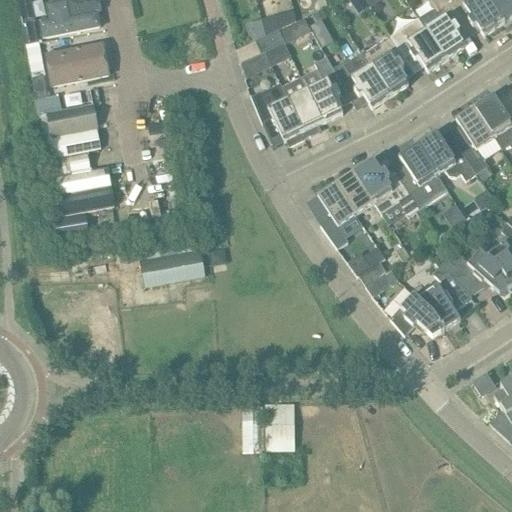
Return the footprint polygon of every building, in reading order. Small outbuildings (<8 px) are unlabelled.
[(17,0),(22,26),(30,24),(33,24),(35,23),(30,0),(17,0)] [(39,24),(42,41),(100,30),(96,14),(100,13),(97,0),(86,0),(46,8),(49,22),(39,24)] [(318,2),(315,8),(316,14),(326,11),(324,0),(318,2)] [(358,17),(369,10),(362,0),(353,0),(349,3),(358,17)] [(459,23),(443,0),(434,0),(428,4),(434,13),(419,23),(446,64),(464,52),(449,30),(459,23)] [(501,27),(483,0),(443,0),(459,23),(469,17),(483,39),(501,27)] [(483,0),(501,27),(511,20),(511,4),(509,0),(483,0)] [(266,39),(278,33),(296,24),(294,14),(261,22),(266,39)] [(428,76),(446,64),(419,23),(418,21),(390,40),(404,60),(413,54),(428,76)] [(259,24),(244,28),(249,43),(264,38),(259,24)] [(289,29),(279,34),(285,46),(285,47),(295,43),(289,29)] [(278,33),(266,39),(255,44),(261,57),(264,55),(264,56),(285,46),(279,34),(278,33)] [(404,60),(390,40),(362,58),(390,100),(408,89),(394,67),(404,60)] [(34,46),(26,48),(33,80),(40,79),(44,78),(45,78),(39,45),(38,46),(34,46)] [(45,59),(51,89),(108,78),(103,48),(45,59)] [(332,72),(342,88),(347,97),(357,90),(372,112),(390,100),(362,58),(361,56),(343,67),(342,66),(332,72)] [(342,88),(332,72),(326,61),(314,67),(317,73),(301,80),(323,126),(342,117),(331,93),(342,88)] [(323,126),(301,80),(281,90),(306,141),(320,134),(317,129),(323,126)] [(306,141),(281,90),(280,88),(262,96),(261,95),(250,100),(261,127),(272,121),(284,145),(288,143),(290,149),(306,141)] [(473,110),(494,142),(511,131),(511,119),(507,123),(491,98),(473,110)] [(477,153),(494,142),(473,110),(455,122),(470,145),(460,152),(477,177),(488,170),(477,153)] [(460,152),(449,159),(434,136),(417,148),(437,179),(445,174),(448,179),(455,180),(460,177),(465,184),(476,177),(460,152)] [(419,212),(440,198),(430,184),(437,179),(417,148),(398,160),(413,181),(403,188),(402,188),(417,209),(419,212)] [(87,154),(47,161),(52,180),(90,173),(87,154)] [(419,212),(417,209),(402,188),(396,178),(385,185),(382,180),(371,163),(353,175),(374,207),(381,218),(398,207),(407,220),(419,212)] [(374,207),(353,175),(335,187),(356,219),(374,207)] [(338,230),(356,219),(335,187),(317,199),(332,221),(320,229),(337,253),(348,245),(338,230)] [(492,204),(485,194),(475,201),(482,211),(492,204)] [(504,246),(485,257),(480,254),(479,254),(501,274),(511,290),(511,289),(511,231),(506,226),(499,234),(505,239),(501,242),(504,246)] [(410,260),(403,250),(396,254),(403,265),(410,260)] [(204,279),(200,253),(140,264),(145,290),(204,279)] [(346,266),(357,281),(385,262),(379,254),(365,263),(361,256),(346,266)] [(488,287),(494,292),(500,297),(507,292),(508,292),(511,290),(501,274),(479,254),(467,268),(462,264),(455,271),(448,278),(467,295),(470,299),(488,287)] [(393,287),(386,276),(365,290),(372,300),(379,296),(393,287)] [(441,285),(438,289),(417,301),(413,297),(412,298),(434,317),(444,333),(460,323),(453,312),(469,301),(471,300),(470,299),(467,295),(448,278),(441,285)] [(434,317),(412,298),(400,312),(408,319),(406,321),(414,329),(416,327),(426,336),(427,335),(432,340),(440,335),(441,336),(444,333),(434,317)] [(511,382),(500,390),(502,394),(493,400),(502,414),(495,422),(494,421),(488,427),(509,446),(511,442),(511,382)] [(294,406),(265,406),(265,455),(294,455),(294,406)]
